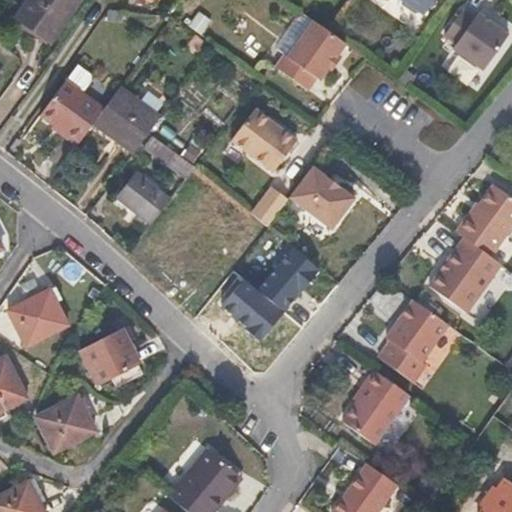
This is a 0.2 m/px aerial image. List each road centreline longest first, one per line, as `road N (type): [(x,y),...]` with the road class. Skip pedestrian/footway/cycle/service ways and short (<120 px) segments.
road 1 (residential): [(263,403),(511,100)]
road 2 (residential): [(0,178),(263,403)]
road 3 (unknown): [(263,403),(353,438),(443,511)]
